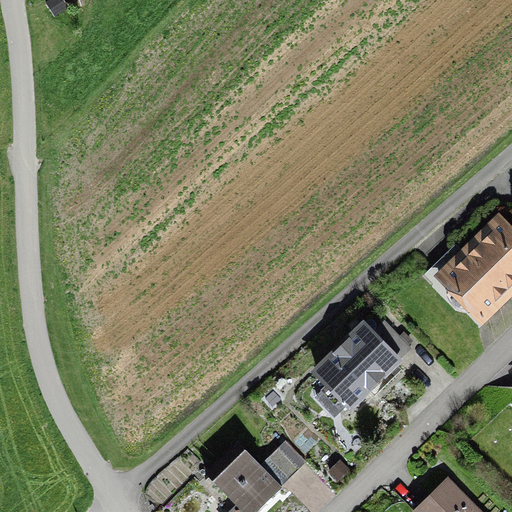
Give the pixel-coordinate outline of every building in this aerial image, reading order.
[(55,18),(69,9),(62,0),(51,0),(45,4),(55,18)] [(511,228),(498,215),(433,279),(482,328),(511,298),(511,228)] [(351,408),(404,357),(402,355),(411,347),(409,344),(413,340),(404,330),(399,335),(387,322),(378,331),(363,315),(310,367),(324,381),(312,392),(335,416),(347,404),(351,408)] [(254,511),(307,461),(285,439),(262,461),(245,444),(210,478),(235,503),(226,511),(254,511)] [(328,469),(338,480),(351,468),(341,458),(328,469)] [(484,511),(448,474),(411,509),(413,511),(484,511)]
